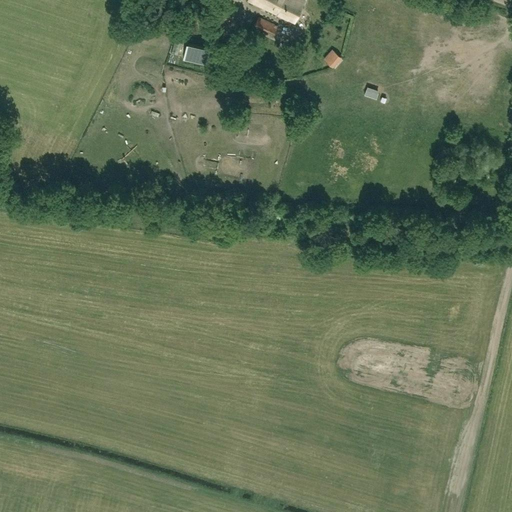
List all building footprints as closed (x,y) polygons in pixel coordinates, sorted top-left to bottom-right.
[(227,30),(230,1),(217,0),(214,29),(227,30)] [(295,23),(305,1),(302,0),(248,0),(248,1),(295,23)] [(273,38),(279,26),(258,16),(253,28),(273,38)] [(333,67),(342,58),(333,50),(325,59),(333,67)] [(457,87),(460,80),(448,76),(446,83),(457,87)]
